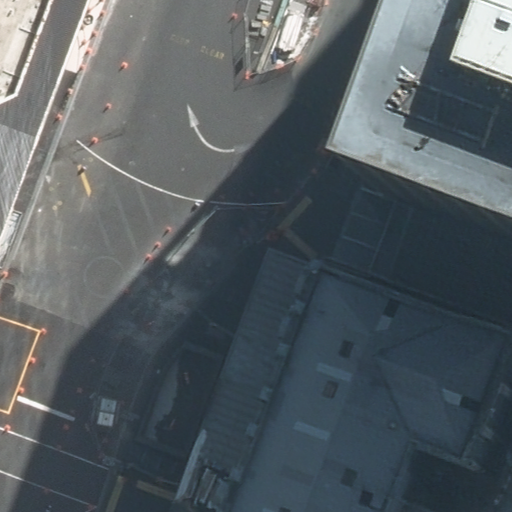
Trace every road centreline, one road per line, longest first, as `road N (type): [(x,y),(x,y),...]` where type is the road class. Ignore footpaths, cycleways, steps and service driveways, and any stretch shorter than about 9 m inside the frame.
road 1 (residential): [(383,0),(325,139),(281,191),(222,209),(140,186)]
road 2 (tertiary): [(140,186),(14,511)]
road 3 (tertiary): [(140,186),(211,0)]
